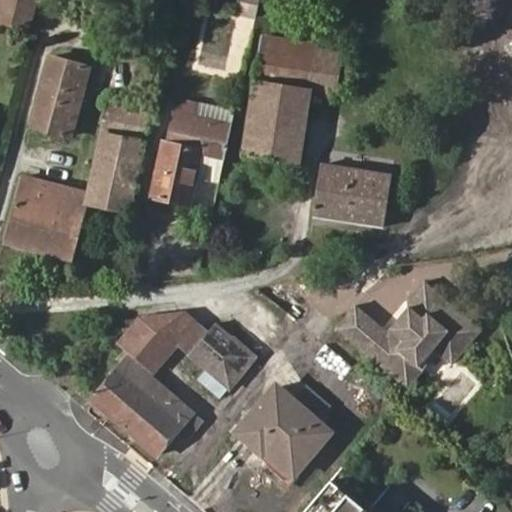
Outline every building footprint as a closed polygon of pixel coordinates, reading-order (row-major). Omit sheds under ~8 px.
[(33,13),(35,1),(31,0),(0,0),(0,20),(15,24),(19,9),(33,13)] [(239,0),(238,12),(258,14),(259,0),(239,0)] [(413,20),(413,70),(433,70),(433,20),(413,20)] [(257,87),(309,95),(334,99),(341,57),(326,55),(316,52),(317,49),(264,41),(257,87)] [(341,57),(342,48),(327,45),(326,55),(341,57)] [(50,58),(31,129),(68,139),(87,68),(50,58)] [(299,163),(309,95),(257,87),(246,154),(299,163)] [(88,205),(129,214),(151,114),(111,105),(90,196),(81,194),(22,178),(5,240),(74,259),(88,205)] [(219,184),(224,160),(232,127),(174,115),(169,142),(164,142),(152,197),(191,206),(197,179),(219,184)] [(321,167),(312,216),(383,227),(391,178),(321,167)] [(335,328),(392,374),(406,355),(417,364),(432,347),(451,362),(479,327),(421,280),(406,300),(407,306),(410,309),(402,319),(398,316),(387,331),(354,305),(335,328)] [(209,333),(188,315),(142,318),(120,343),(134,355),(95,400),(159,455),(195,413),(175,397),(196,373),(172,353),(181,344),(230,386),(254,358),(216,325),(209,333)] [(315,419),(298,404),(278,387),(240,433),(292,478),(330,432),(315,419)] [(309,391),(298,404),(315,419),(326,405),(309,391)] [(511,469),(511,451),(494,459),(500,475),(511,469)] [(494,459),(485,462),(491,478),(500,475),(494,459)] [(368,511),(332,481),(306,511),(368,511)]
